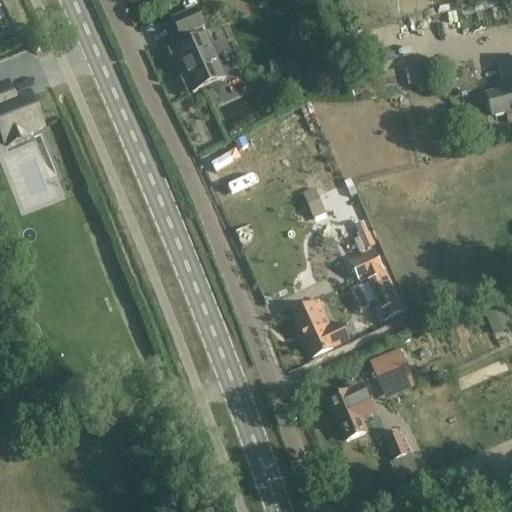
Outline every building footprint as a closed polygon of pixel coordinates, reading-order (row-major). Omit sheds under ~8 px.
[(420,31),(443,23),(437,8),(415,17),(420,31)] [(174,52),(193,95),(224,82),(205,39),(197,42),(193,33),(203,28),(196,12),(173,22),(180,38),(185,36),(189,46),(174,52)] [(391,62),(394,76),(413,73),(411,59),(391,62)] [(371,82),(383,77),(377,64),(366,68),(371,82)] [(511,64),(500,67),(506,93),(487,98),(492,117),(511,111),(511,64)] [(8,87),(0,90),(0,133),(5,146),(6,145),(7,146),(29,138),(28,136),(43,130),(30,97),(15,103),(8,87)] [(366,279),(378,304),(386,322),(401,316),(374,256),(352,266),(359,282),(366,279)] [(319,304),(310,308),(292,316),(312,360),(347,344),(340,327),(331,331),(319,304)] [(503,308),(484,316),(493,335),(511,327),(503,308)] [(500,350),(458,369),(462,378),(504,359),(500,350)] [(372,369),(382,392),(411,380),(401,357),(372,369)] [(362,389),(329,403),(346,444),(365,436),(359,422),(374,416),(362,389)] [(397,433),(384,439),(395,463),(407,458),(397,433)]
